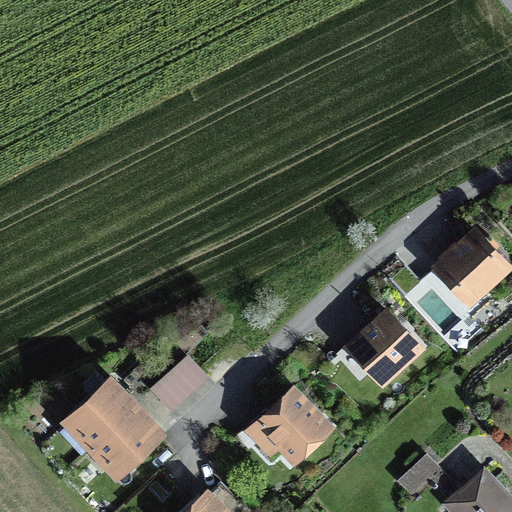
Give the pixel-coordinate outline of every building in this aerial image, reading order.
[(475,230),(428,274),(460,309),(472,298),(472,297),(507,265),(475,230)] [(387,309),(349,343),(382,380),(420,346),(387,309)] [(186,353),(168,370),(189,392),(207,375),(186,353)] [(171,409),(189,392),(168,370),(150,387),(171,409)] [(93,444),(133,406),(110,381),(69,419),(93,444)] [(292,388),(259,419),(295,458),(328,426),(292,388)] [(157,432),(133,406),(93,444),(117,469),(157,432)] [(439,467),(427,454),(400,480),(412,493),(439,467)] [(511,511),(511,498),(484,468),(452,497),(465,511),(511,511)] [(226,511),(239,501),(220,480),(187,511),(226,511)]
